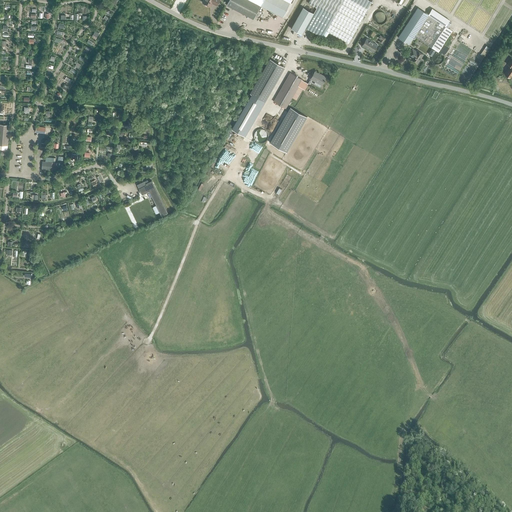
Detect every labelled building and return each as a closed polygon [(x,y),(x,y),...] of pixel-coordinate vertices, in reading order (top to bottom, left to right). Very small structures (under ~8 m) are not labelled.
[(228,0),(227,5),(253,19),(260,5),(282,17),(291,0),(228,0)] [(309,0),(308,3),(317,8),(314,13),(306,27),(323,36),(326,30),(348,43),(372,1),(368,0),(309,0)] [(303,7),(291,28),(302,34),(306,27),(314,13),(303,7)] [(409,44),(412,39),(428,14),(418,7),(398,37),(409,44)] [(432,8),(428,14),(445,25),(445,26),(446,26),(450,20),(432,8)] [(387,17),(387,15),(387,14),(386,13),(385,12),(384,11),(383,11),(381,10),(380,10),(379,11),(378,11),(377,12),(376,13),(375,14),(375,15),(375,17),(375,18),(375,19),(376,20),(377,21),(378,22),(379,22),(380,23),(381,23),(382,23),(383,22),(385,21),(386,21),(387,19),(387,18),(387,17)] [(412,39),(414,40),(416,37),(438,52),(452,30),(446,26),(445,26),(445,25),(428,14),(412,39)] [(377,45),(372,42),(366,38),(362,45),(373,52),(377,45)] [(485,56),(490,48),(486,45),(481,53),(485,56)] [(416,51),(412,48),(408,54),(413,57),(411,59),(417,63),(423,54),(417,50),(416,51)] [(444,59),(443,58),(443,57),(442,55),(441,54),(440,54),(439,53),(438,53),(437,53),(435,54),(434,55),(433,56),(432,57),(432,59),(432,60),(432,61),(433,63),(434,64),(435,64),(437,65),(439,65),(440,64),(441,64),(442,63),(443,62),(443,60),(444,59)] [(270,58),(250,93),(265,102),(285,67),(270,58)] [(315,71),(311,78),(322,85),(326,78),(315,71)] [(290,72),(273,101),(285,108),(292,97),(298,86),(302,88),(304,89),(308,83),(302,80),(302,79),(290,72)] [(302,89),(302,88),(298,86),(296,90),(292,97),(296,99),(302,89)] [(297,133),(307,116),(295,109),(294,109),(292,107),(291,107),(290,107),(270,142),(286,152),(297,133)] [(0,123),(0,144),(8,145),(9,125),(5,124),(5,123),(3,123),(3,124),(0,123)] [(269,135),(269,133),(268,132),(268,131),(267,130),(266,129),(265,128),(263,128),(262,128),(261,128),(260,129),(258,129),(257,130),(257,131),(256,132),(256,133),(256,135),(256,137),(256,138),(257,139),(258,140),(259,141),(261,141),(262,141),(263,141),(264,141),(266,140),(267,139),(268,138),(268,137),(269,136),(269,135)] [(51,170),(52,162),(42,161),(42,169),(51,170)] [(155,188),(152,180),(145,183),(144,181),(137,184),(142,194),(145,193),(149,191),(152,197),(161,216),(168,213),(155,188)]
